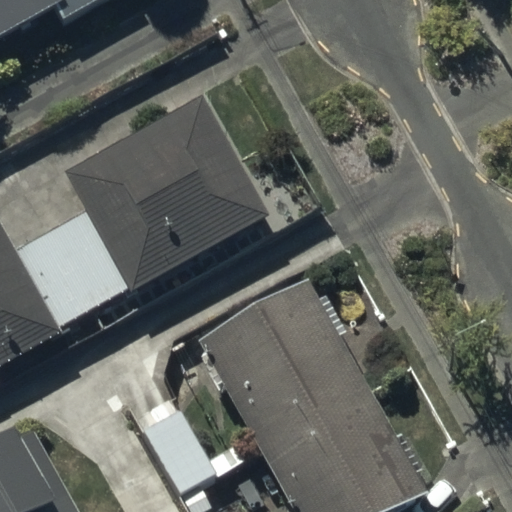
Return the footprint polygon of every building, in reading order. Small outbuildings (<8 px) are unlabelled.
[(0,0),(0,46),(60,13),(52,0),(0,0)] [(52,0),(60,13),(71,33),(130,0),(52,0)] [(92,225),(56,246),(100,323),(266,229),(202,117),(72,190),(92,225)] [(0,378),(100,323),(56,246),(19,266),(0,233),(0,378)] [(264,460),(369,402),(311,298),(206,355),(264,460)] [(420,511),(430,507),(369,402),(264,460),(294,511),(420,511)] [(171,414),(135,435),(174,502),(211,480),(171,414)] [(0,511),(69,511),(34,449),(0,467),(0,511)]
